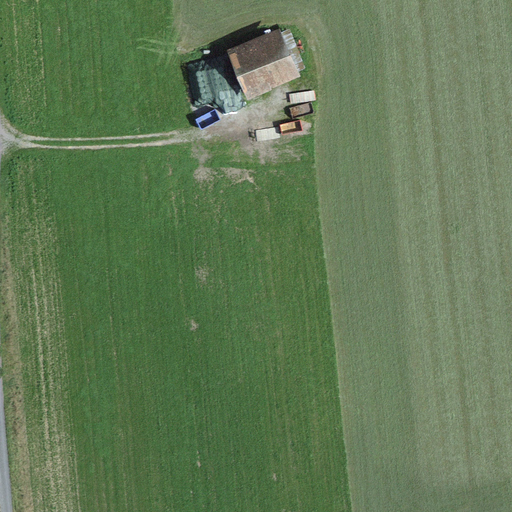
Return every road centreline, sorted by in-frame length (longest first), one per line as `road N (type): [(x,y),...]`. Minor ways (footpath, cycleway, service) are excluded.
road 1 (track): [(230,124),(0,135)]
road 2 (track): [(0,297),(11,511)]
